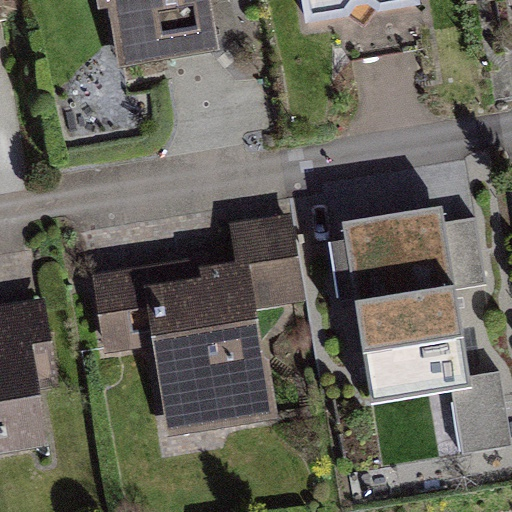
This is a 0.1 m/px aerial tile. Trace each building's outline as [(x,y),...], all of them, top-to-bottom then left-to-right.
[(202,0),(115,0),(126,66),(211,53),(202,0)] [(409,0),(303,0),(308,27),(411,10),(409,0)] [(437,227),(340,243),(370,422),(467,406),(437,227)] [(245,266),(99,286),(107,349),(162,342),(175,435),(261,423),(245,309),(293,302),(283,231),(241,236),(245,266)] [(40,314),(0,321),(0,453),(42,446),(30,376),(50,373),(40,314)]
